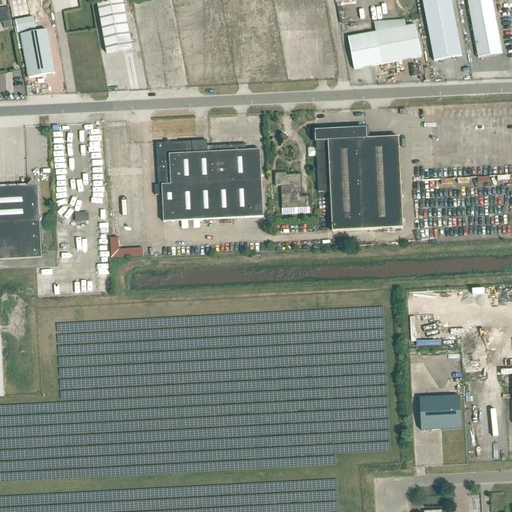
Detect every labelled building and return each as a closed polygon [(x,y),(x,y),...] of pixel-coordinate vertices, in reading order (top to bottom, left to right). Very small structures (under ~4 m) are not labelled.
[(107,54),(132,50),(123,0),(98,5),(107,54)] [(422,0),(434,62),(462,56),(450,0),(422,0)] [(457,0),(457,1),(463,0),(467,0),(478,59),(502,55),(491,0),(457,0)] [(17,34),(35,31),(33,18),(15,21),(17,34)] [(403,28),(402,21),(373,23),(375,33),(348,38),(354,70),(421,57),(415,26),(403,28)] [(29,79),(55,75),(47,31),(21,36),(29,79)] [(330,193),(332,233),(403,229),(399,138),(369,140),(368,128),(313,130),(314,143),(316,143),(319,193),(330,193)] [(154,138),(167,137),(166,129),(154,129),(154,138)] [(159,186),(155,186),(155,196),(162,195),(163,223),(263,218),(260,151),(247,152),(246,145),(210,147),(210,154),(207,154),(207,142),(192,143),(167,144),(167,143),(157,144),(159,182),(159,186)] [(286,176),(286,174),(275,174),(276,188),(281,188),(282,209),(309,208),(309,198),(301,198),(300,176),(286,176)] [(0,260),(42,259),(40,223),(41,220),(41,218),(40,216),(38,186),(32,181),(27,186),(0,187),(0,260)] [(198,246),(120,249),(119,238),(111,238),(112,258),(198,255),(198,246)] [(421,431),(462,429),(460,405),(420,407),(421,431)]
